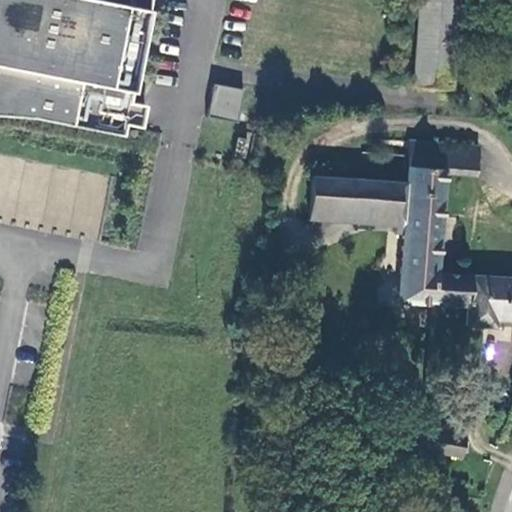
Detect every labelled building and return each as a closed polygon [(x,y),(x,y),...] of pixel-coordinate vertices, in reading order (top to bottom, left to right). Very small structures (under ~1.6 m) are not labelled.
[(0,0),(0,114),(121,138),(147,0),(0,0)] [(414,0),(405,78),(406,90),(443,95),(454,0),(414,0)] [(215,84),(209,114),(237,120),(244,90),(215,84)] [(247,140),(237,138),(233,156),(243,158),(247,140)] [(466,154),(399,149),(396,193),(394,245),(393,255),(430,258),(431,258),(437,170),(464,171),(466,154)] [(384,230),(386,192),(300,185),(298,224),(384,230)] [(394,245),(396,193),(386,192),(384,230),(383,245),(394,245)] [(393,255),(389,317),(425,320),(429,285),(429,275),(431,258),(430,258),(393,255)] [(511,291),(429,285),(425,320),(459,322),(457,339),(488,341),(489,334),(511,335),(511,291)] [(414,437),(411,459),(455,469),(460,447),(414,437)]
